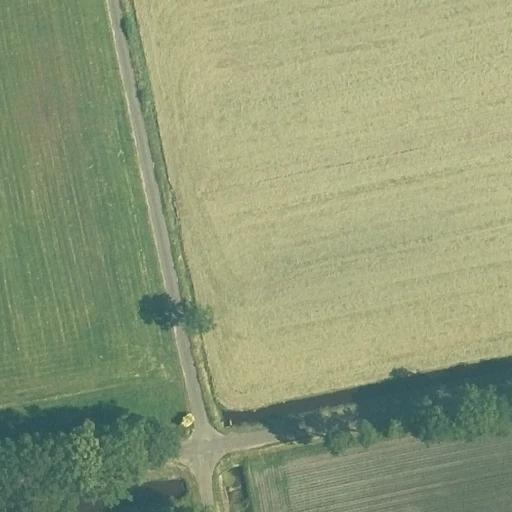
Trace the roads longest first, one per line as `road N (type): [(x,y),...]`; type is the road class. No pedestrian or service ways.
road 1 (unknown): [(202,454),(118,0)]
road 2 (unclassified): [(202,454),(511,391)]
road 3 (unclassified): [(0,492),(202,454)]
